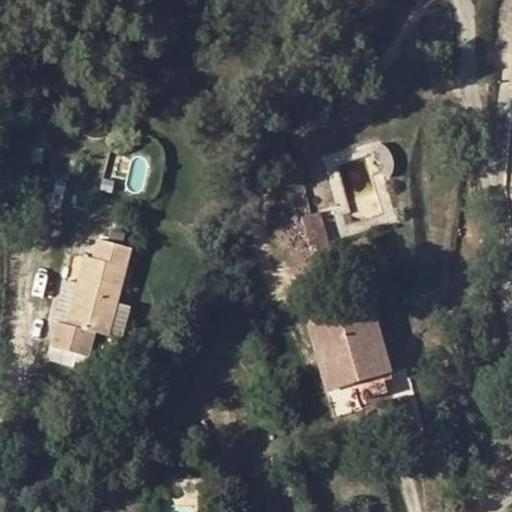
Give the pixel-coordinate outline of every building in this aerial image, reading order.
[(380,143),(373,152),(378,156),(380,161),(381,168),(379,175),(392,177),(393,172),(394,165),(393,158),(392,155),(389,150),(387,148),(385,146),(380,143)] [(301,217),(309,245),(315,243),(328,239),(319,212),(301,217)] [(113,225),(109,241),(126,245),(130,229),(113,225)] [(58,323),(51,348),(92,359),(98,333),(123,340),(131,307),(120,304),(134,247),(126,245),(109,241),(99,238),(94,257),(87,255),(79,290),(65,286),(55,323),(58,323)] [(328,239),(315,243),(321,260),(333,257),(328,239)] [(354,295),(338,301),(379,435),(393,431),(394,434),(412,429),(402,395),(388,400),(354,295)] [(379,435),(338,301),(309,310),(333,392),(355,386),(372,437),(379,435)]
